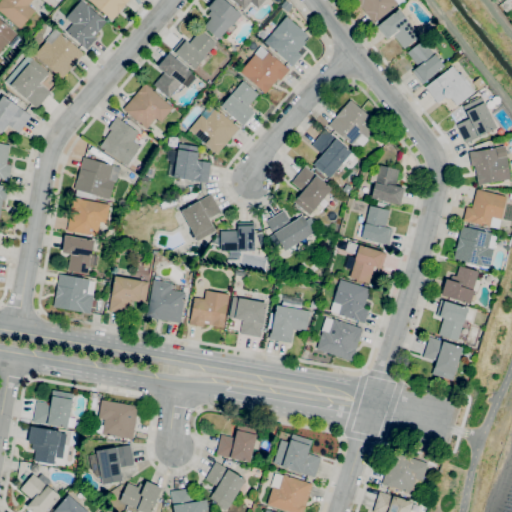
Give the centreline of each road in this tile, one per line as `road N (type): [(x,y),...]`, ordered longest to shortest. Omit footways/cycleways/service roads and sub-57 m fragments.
road 1 (residential): [(313,0),(435,163),(433,208),(338,511)]
road 2 (secondary): [(375,404),(353,387),(0,323)]
road 3 (residential): [(173,0),(56,142),(21,327)]
road 4 (secondary): [(0,355),(225,394)]
road 5 (residential): [(357,55),(263,152),(251,180)]
road 6 (secondary): [(225,394),(347,416),(375,404)]
